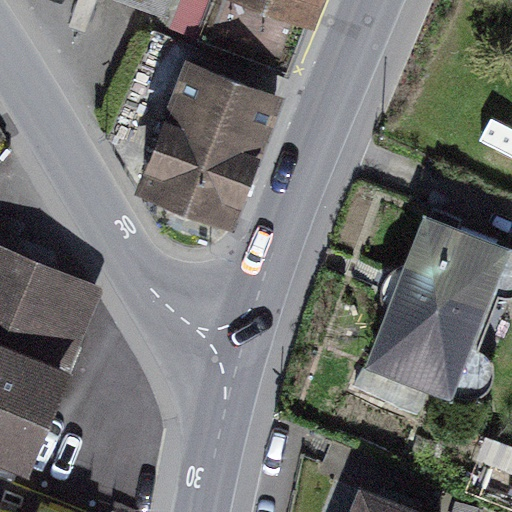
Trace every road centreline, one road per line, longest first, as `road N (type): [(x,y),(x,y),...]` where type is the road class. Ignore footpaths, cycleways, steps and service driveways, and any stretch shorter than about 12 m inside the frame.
road 1 (residential): [(245,330),(179,305),(129,268),(0,58)]
road 2 (tertiary): [(373,0),(245,330)]
road 3 (tertiary): [(245,330),(205,511)]
